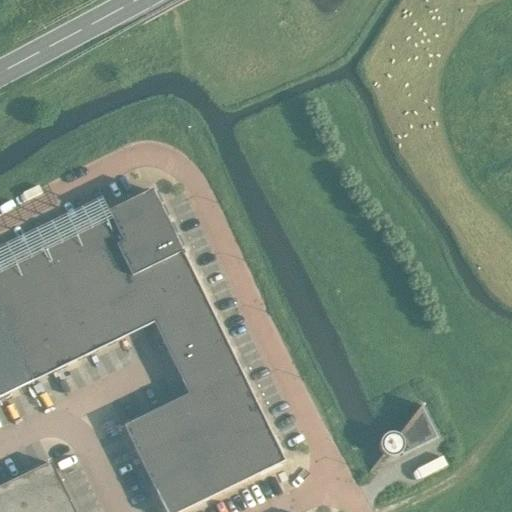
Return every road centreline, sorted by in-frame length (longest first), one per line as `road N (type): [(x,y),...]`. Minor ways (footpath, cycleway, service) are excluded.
road 1 (unclassified): [(0,222),(143,151),(189,168),(337,479)]
road 2 (unclassified): [(0,441),(35,423),(64,421),(84,438),(118,511)]
road 3 (secondary): [(0,73),(141,0)]
